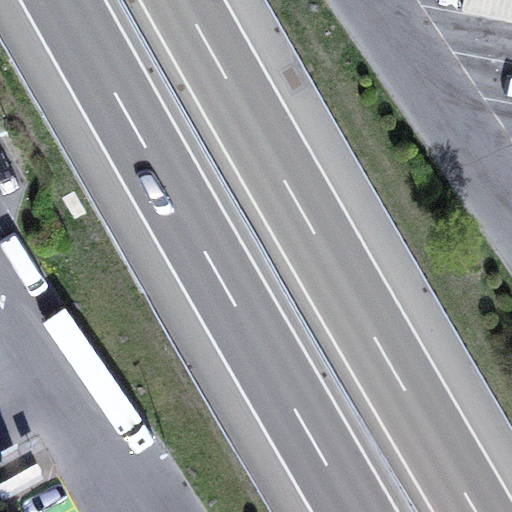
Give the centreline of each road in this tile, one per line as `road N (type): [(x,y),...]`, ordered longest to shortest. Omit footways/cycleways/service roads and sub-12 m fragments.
road 1 (motorway): [(477,511),(184,0)]
road 2 (motorway): [(61,0),(352,511)]
